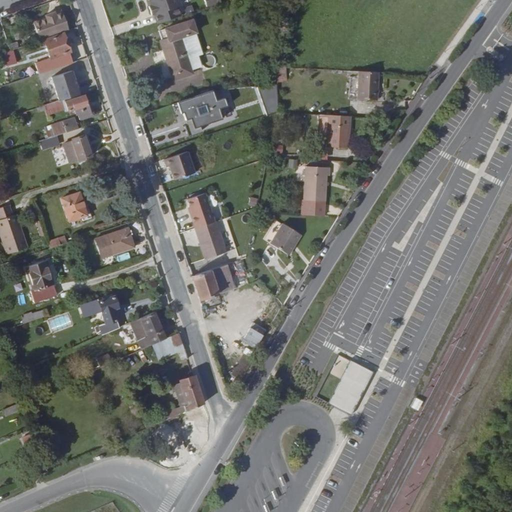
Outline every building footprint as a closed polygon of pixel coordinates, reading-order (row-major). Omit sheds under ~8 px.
[(148,7),(150,17),(174,10),(171,1),(174,0),(173,0),(142,0),(145,8),(148,7)] [(33,40),(62,30),(55,10),(47,13),(48,15),(40,18),(27,23),(33,40)] [(193,30),(189,17),(152,30),(154,38),(153,38),(167,77),(188,71),(186,67),(177,36),(190,31),(193,30)] [(10,39),(17,37),(12,24),(6,26),(10,39)] [(197,51),(190,31),(177,36),(186,67),(196,64),(192,53),(197,51)] [(37,42),(42,58),(43,61),(61,55),(63,54),(56,35),(37,42)] [(47,71),(65,65),(61,55),(43,61),(47,71)] [(61,98),(75,94),(67,70),(47,77),(55,101),(61,98)] [(358,101),(377,101),(376,72),(357,72),(357,78),(350,79),(351,101),(358,101)] [(276,87),(286,87),(286,75),(275,75),(276,87)] [(276,87),(254,88),(262,124),(278,120),(276,87)] [(209,91),(173,101),(177,112),(179,112),(181,119),(186,118),(188,122),(180,125),(183,135),(197,131),(195,126),(218,119),(215,109),(223,107),(221,98),(212,101),(209,91)] [(87,102),(82,104),(80,96),(62,101),(64,107),(65,109),(70,108),(71,113),(76,113),(77,118),(91,114),(87,102)] [(62,101),(61,98),(55,101),(45,103),(48,112),(64,107),(62,101)] [(352,133),(347,133),(348,118),(321,119),(320,138),(330,138),(330,151),(352,150),(352,133)] [(75,129),(71,119),(53,124),(56,134),(75,129)] [(53,124),(41,128),(44,138),(51,136),(56,134),(53,124)] [(53,144),(51,136),(44,138),(33,141),(35,149),(53,144)] [(68,164),(88,158),(81,137),(69,141),(70,143),(62,145),(68,164)] [(327,159),(327,151),(312,151),(312,158),(327,159)] [(168,178),(190,174),(185,152),(161,158),(162,165),(165,165),(168,178)] [(332,179),(335,179),(335,171),(313,171),(313,205),(310,205),(310,216),(332,216),(332,179)] [(79,192),(61,197),(68,217),(85,212),(79,192)] [(191,214),(190,215),(194,229),(214,223),(206,195),(187,200),(190,209),(191,214)] [(14,210),(12,210),(8,201),(0,203),(0,230),(6,249),(25,243),(14,210)] [(69,221),(86,216),(85,212),(68,217),(69,221)] [(215,223),(214,223),(194,229),(203,260),(224,254),(215,223)] [(298,246),(304,235),(287,225),(274,247),(291,256),(297,245),(298,246)] [(111,251),(134,244),(128,227),(106,234),(111,251)] [(300,247),(298,246),(297,245),(291,256),(294,258),(300,247)] [(51,280),(53,279),(46,256),(24,262),(32,286),(29,287),(32,299),(54,292),(51,280)] [(215,293),(233,287),(226,264),(191,274),(200,300),(216,295),(215,293)] [(244,290),(246,296),(260,290),(258,284),(244,290)] [(123,302),(127,300),(124,291),(104,298),(105,302),(108,301),(114,315),(119,324),(131,319),(124,306),(123,302)] [(135,317),(145,345),(155,341),(157,340),(167,336),(156,309),(135,317)] [(190,356),(180,330),(167,336),(157,340),(164,357),(182,350),(185,357),(190,356)] [(155,341),(161,358),(164,357),(157,340),(155,341)] [(351,361),(349,359),(327,402),(329,403),(351,361)] [(371,371),(351,361),(329,403),(348,414),(354,403),(371,371)] [(372,372),(371,371),(354,403),(348,414),(350,415),(372,372)] [(188,413),(208,404),(196,373),(182,378),(183,380),(190,400),(192,405),(186,408),(188,413)] [(240,392),(247,380),(240,376),(233,388),(240,392)] [(178,382),(185,401),(190,400),(183,380),(178,382)] [(188,413),(186,408),(185,406),(176,409),(179,416),(188,413)] [(179,416),(176,409),(176,408),(150,418),(154,427),(179,416)]
